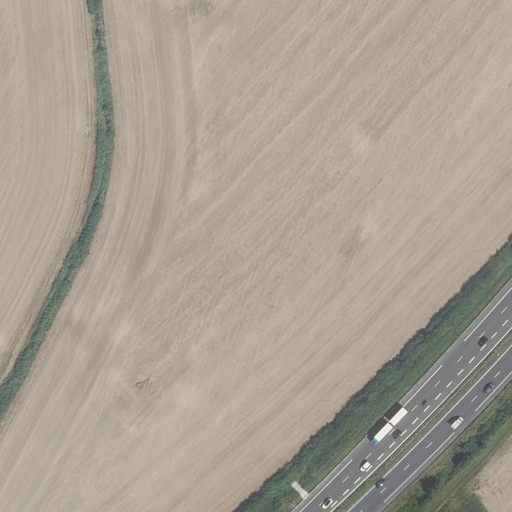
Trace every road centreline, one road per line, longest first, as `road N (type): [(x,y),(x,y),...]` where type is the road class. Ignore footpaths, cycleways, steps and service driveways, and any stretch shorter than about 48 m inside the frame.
road 1 (track): [(0,369),(75,215),(86,175),(80,0)]
road 2 (trunk): [(511,307),(314,511)]
road 3 (trunk): [(358,511),(511,356)]
